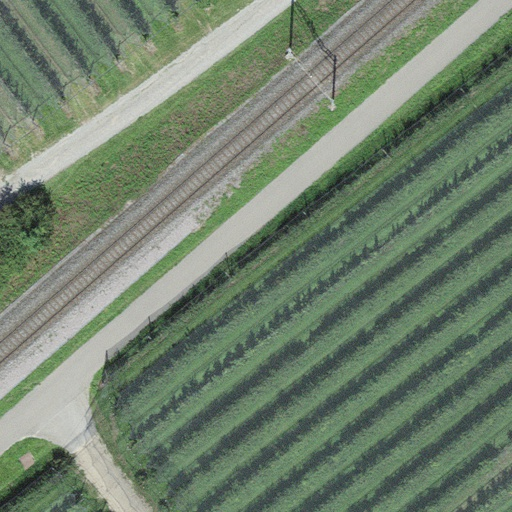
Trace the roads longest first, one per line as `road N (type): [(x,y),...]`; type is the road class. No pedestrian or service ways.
road 1 (track): [(0,442),(510,0)]
road 2 (track): [(290,0),(0,203)]
road 3 (track): [(50,398),(136,511)]
